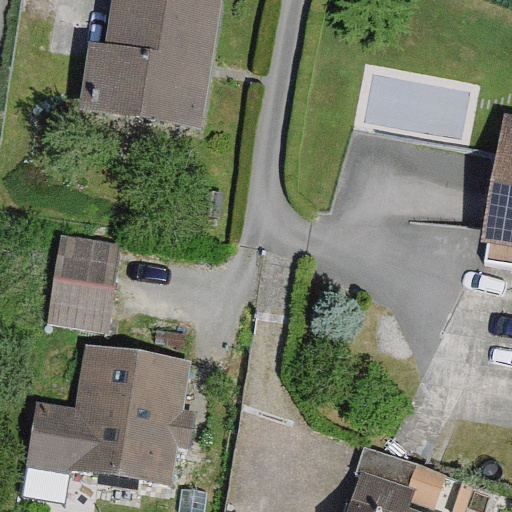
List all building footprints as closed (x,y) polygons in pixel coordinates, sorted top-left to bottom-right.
[(234,0),(120,0),(116,49),(97,47),(88,136),(218,150),(234,0)] [(511,130),(495,242),(511,244),(511,130)] [(127,242),(61,235),(51,322),(117,330),(127,242)] [(195,357),(91,344),(83,408),(44,403),(37,462),(179,480),(195,357)] [(435,511),(365,493),(359,511),(435,511)]
